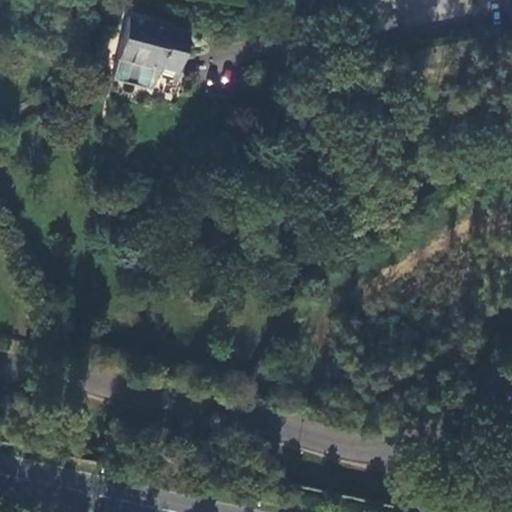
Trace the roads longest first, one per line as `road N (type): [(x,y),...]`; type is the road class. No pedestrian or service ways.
road 1 (residential): [(511,377),(419,432),(370,449),(0,365)]
road 2 (primary): [(0,474),(169,511)]
